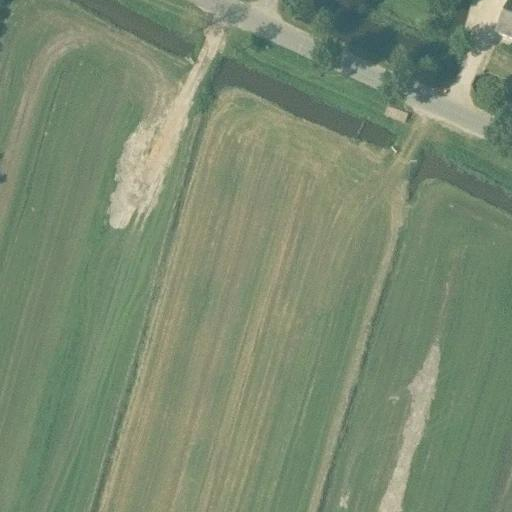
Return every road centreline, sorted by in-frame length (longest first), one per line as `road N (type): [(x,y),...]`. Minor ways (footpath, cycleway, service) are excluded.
road 1 (unclassified): [(511,141),(206,0)]
road 2 (track): [(449,113),(501,0)]
